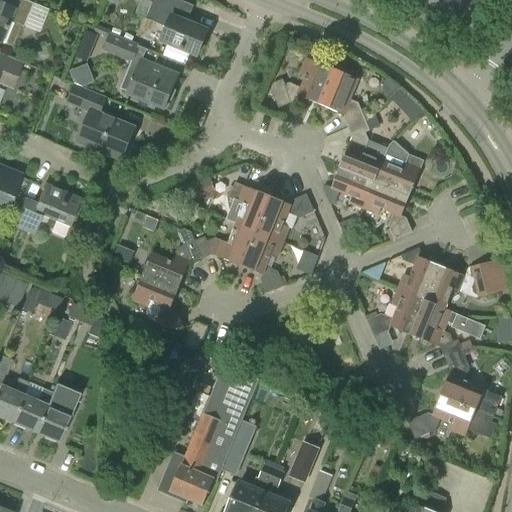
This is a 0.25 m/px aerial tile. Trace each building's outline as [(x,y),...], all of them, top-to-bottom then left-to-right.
[(0,44),(11,49),(19,29),(21,29),(31,5),(18,0),(7,0),(4,9),(0,7),(0,44)] [(150,0),(149,3),(152,5),(146,21),(166,29),(161,42),(197,56),(206,32),(188,24),(194,8),(175,0),(150,0)] [(98,36),(86,32),(80,49),(91,53),(98,36)] [(130,61),(119,90),(128,93),(127,95),(164,109),(177,76),(140,62),(145,49),(110,36),(104,51),(130,61)] [(0,85),(11,90),(20,67),(0,58),(0,85)] [(298,97),(318,105),(332,70),(305,60),(299,74),(305,76),(300,89),(288,84),(284,86),(283,81),(272,85),(270,91),(278,109),(283,108),(296,102),(298,97)] [(86,63),(69,70),(75,87),(93,79),(86,63)] [(352,79),(332,70),(318,105),(346,116),(344,119),(349,129),(365,122),(357,104),(344,99),(352,79)] [(90,113),(77,144),(121,162),(134,130),(99,116),(105,100),(74,88),(68,104),(90,113)] [(413,121),(422,113),(414,104),(404,112),(413,121)] [(352,139),(340,170),(374,184),(382,164),(363,155),(369,141),(365,133),(352,139)] [(382,164),(374,184),(409,199),(424,162),(409,156),(395,143),(390,149),(383,164),(382,164)] [(455,162),(451,175),(457,177),(465,173),(461,164),(455,162)] [(0,209),(6,212),(20,177),(0,168),(0,209)] [(363,211),(374,184),(340,170),(331,190),(326,188),(323,189),(330,206),(333,205),(338,193),(351,198),(348,205),(363,211)] [(235,226),(256,234),(270,199),(235,184),(228,199),(244,206),(235,226)] [(401,218),(409,199),(374,184),(363,211),(377,217),(380,210),(392,215),(388,227),(394,241),(411,234),(407,224),(408,224),(406,221),(401,218)] [(16,221),(36,229),(41,217),(68,229),(80,201),(44,186),(36,206),(24,201),(16,221)] [(289,207),(270,199),(256,234),(282,244),(288,230),(282,227),(287,215),(298,220),(314,213),(306,196),(291,202),(289,207)] [(211,256),(241,269),(256,234),(235,226),(227,245),(214,240),(205,243),(211,256)] [(176,294),(189,262),(192,264),(202,259),(191,233),(183,229),(178,232),(185,247),(177,251),(171,264),(151,256),(142,279),(176,294)] [(282,244),(256,234),(241,269),(261,277),(260,280),(266,295),(283,288),(277,274),(265,269),(270,257),(276,259),(282,244)] [(114,259),(128,265),(133,253),(119,247),(114,259)] [(402,276),(396,291),(423,302),(437,268),(417,260),(419,255),(417,250),(400,258),(402,262),(414,267),(409,279),(402,276)] [(310,276),(318,258),(303,252),(295,270),(310,276)] [(437,268),(423,302),(443,310),(451,291),(466,297),(467,296),(472,298),(495,293),(488,263),(469,268),(465,279),(437,268)] [(364,273),(380,279),(382,274),(372,270),(364,273)] [(169,310),(176,294),(142,279),(132,303),(147,309),(149,302),(162,307),(157,318),(165,337),(182,330),(174,312),(169,310)] [(15,281),(5,304),(17,309),(27,286),(15,281)] [(33,288),(30,290),(22,308),(31,312),(34,304),(48,310),(53,296),(33,288)] [(409,337),(423,302),(396,291),(390,305),(397,308),(392,320),(380,315),(366,321),(378,351),(392,345),(387,333),(389,329),(409,337)] [(450,312),(443,310),(423,302),(409,337),(440,349),(452,344),(449,336),(442,333),(450,312)] [(66,318),(79,324),(84,310),(72,305),(66,318)] [(104,318),(84,310),(79,324),(90,328),(86,335),(99,340),(104,318)] [(478,349),(471,348),(462,351),(464,357),(472,354),(477,354),(478,349)] [(1,358),(0,360),(0,379),(4,381),(12,363),(1,358)] [(452,366),(440,396),(476,411),(484,391),(463,382),(469,369),(465,360),(452,366)] [(174,453),(159,488),(202,506),(213,481),(216,483),(222,469),(232,444),(258,381),(224,367),(185,458),(174,453)] [(0,387),(0,419),(11,425),(23,397),(28,384),(17,380),(12,392),(0,387)] [(210,389),(195,382),(191,391),(207,397),(210,389)] [(56,386),(52,395),(35,434),(59,445),(80,396),(56,386)] [(41,390),(37,403),(23,397),(11,425),(35,434),(52,395),(41,390)] [(493,418),(476,411),(440,396),(432,416),(427,414),(424,417),(409,423),(416,439),(435,431),(440,420),(452,425),(450,431),(465,437),(468,429),(489,438),(494,427),(490,425),(493,418)] [(304,440),(291,474),(304,479),(318,446),(304,440)] [(232,444),(222,469),(235,474),(245,449),(232,444)] [(263,464),(257,480),(267,484),(274,469),(263,464)] [(274,469),(267,484),(277,488),(283,473),(274,469)] [(322,500),(331,477),(318,471),(309,494),(322,500)] [(238,485),(226,511),(255,511),(263,495),(267,484),(257,480),(256,480),(252,490),(238,485)] [(263,495),(255,511),(285,511),(288,505),(272,499),(277,488),(267,484),(263,495)] [(350,511),(357,496),(346,492),(336,511),(350,511)] [(421,504),(438,511),(440,511),(445,500),(426,492),(421,504)] [(314,499),(309,511),(321,511),(325,504),(314,499)]
